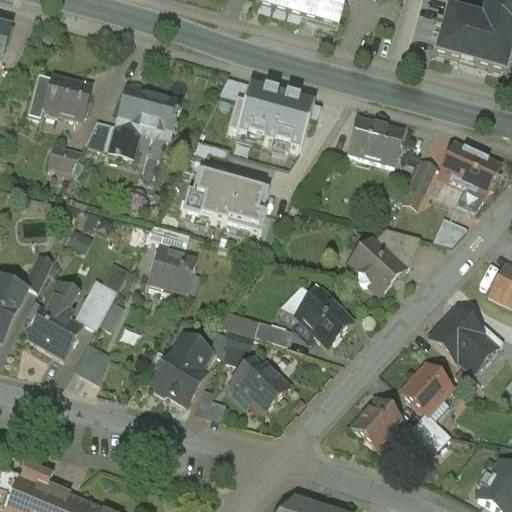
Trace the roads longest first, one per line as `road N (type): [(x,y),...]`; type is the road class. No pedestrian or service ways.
road 1 (secondary): [(65,0),(511,127)]
road 2 (residential): [(511,203),(280,460)]
road 3 (residential): [(0,394),(280,460)]
road 4 (residential): [(422,511),(280,460)]
